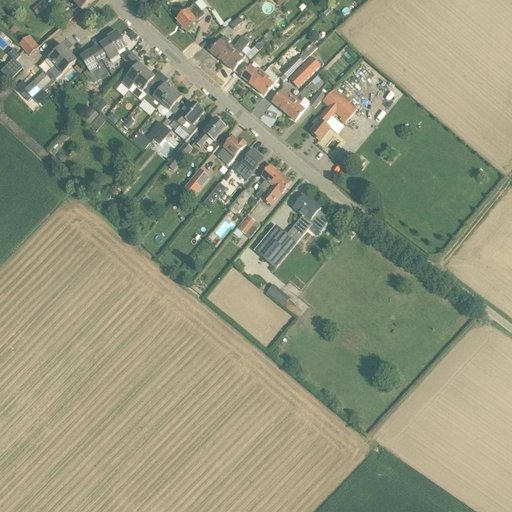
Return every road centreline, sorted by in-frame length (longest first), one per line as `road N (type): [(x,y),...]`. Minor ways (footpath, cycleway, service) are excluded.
road 1 (residential): [(357,210),(176,61),(116,0)]
road 2 (unclassified): [(511,329),(357,210)]
